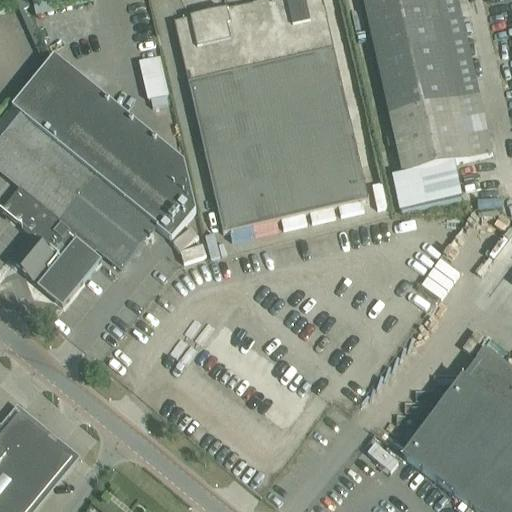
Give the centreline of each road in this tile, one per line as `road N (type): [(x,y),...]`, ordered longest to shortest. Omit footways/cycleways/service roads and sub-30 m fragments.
road 1 (unknown): [(232,511),(406,270)]
road 2 (unclassified): [(216,511),(0,332)]
